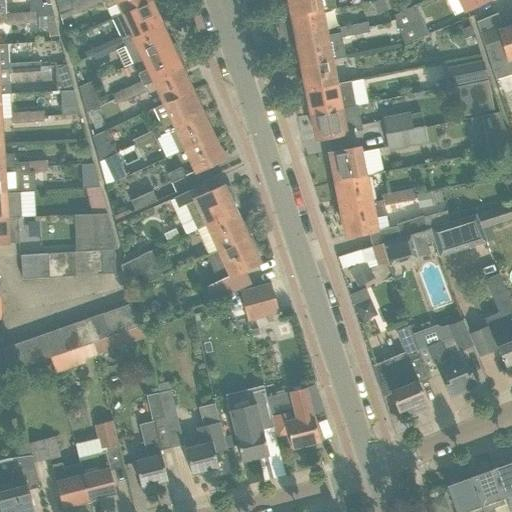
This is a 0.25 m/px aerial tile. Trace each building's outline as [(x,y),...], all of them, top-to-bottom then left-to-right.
[(19,14),(3,15),(2,0),(0,0),(0,20),(4,20),(4,26),(6,26),(23,25),(22,18),(19,18),(19,14)] [(68,0),(60,0),(56,1),(59,13),(72,9),(70,4),(68,0)] [(86,0),(78,0),(70,4),(72,9),(74,15),(87,9),(84,4),(88,2),(86,0)] [(86,0),(88,2),(84,4),(87,9),(103,1),(102,0),(86,0)] [(111,18),(148,1),(148,0),(102,0),(103,1),(111,18)] [(286,1),(284,5),(286,15),(289,17),(292,17),(320,11),(335,8),(333,0),(288,0),(289,1),(286,1)] [(376,14),(386,11),(382,0),(377,0),(372,2),(376,14)] [(462,11),(485,0),(446,0),(453,14),(462,10),(462,11)] [(122,41),(159,24),(148,1),(111,18),(119,36),(122,41)] [(297,41),(325,36),(320,11),(292,17),(297,41)] [(54,15),(37,16),(37,12),(19,14),(19,18),(22,18),(23,25),(37,24),(38,28),(46,28),(48,37),(59,35),(54,15)] [(421,20),(398,29),(403,44),(428,34),(421,20)] [(355,36),(369,33),(367,21),(350,25),(351,30),(354,30),(355,36)] [(131,63),(169,45),(159,24),(122,41),(119,36),(103,43),(103,44),(105,48),(108,47),(111,52),(123,46),(131,63)] [(354,30),(351,30),(350,25),(335,28),(336,33),(337,40),(341,39),(355,36),(354,30)] [(495,80),(511,74),(511,26),(499,31),(501,39),(483,45),(495,80)] [(469,27),(461,30),(463,38),(472,35),(469,27)] [(325,36),(297,41),(302,65),(330,59),(344,56),(341,39),(337,40),(336,33),(325,36)] [(105,48),(103,44),(103,43),(90,49),(95,59),(111,52),(108,47),(105,48)] [(176,60),(181,57),(175,43),(169,45),(131,63),(132,64),(140,60),(145,70),(137,74),(140,80),(111,94),(116,105),(145,91),(143,86),(150,82),(150,83),(180,69),(176,60)] [(306,89),(334,84),(330,59),(302,65),(306,89)] [(482,61),(443,69),(446,86),(485,78),(482,61)] [(23,74),(40,73),(39,62),(25,63),(25,68),(22,69),(23,74)] [(22,69),(25,68),(25,63),(8,64),(6,64),(7,69),(0,69),(0,83),(9,83),(9,75),(23,74),(22,69)] [(160,104),(190,90),(180,69),(150,83),(160,104)] [(91,81),(79,87),(86,112),(101,105),(91,81)] [(334,84),(306,89),(311,114),(339,108),(339,109),(353,106),(348,82),(348,81),(334,84)] [(163,130),(200,113),(190,90),(160,104),(167,117),(158,121),(160,126),(161,125),(163,130)] [(72,91),(59,91),(60,100),(75,100),(72,91)] [(316,139),(360,130),(355,105),(339,109),(339,108),(311,114),(316,139)] [(94,130),(104,126),(98,109),(87,114),(94,130)] [(471,117),(473,130),(484,128),(488,150),(510,146),(499,111),(471,117)] [(29,123),(42,122),(42,112),(25,113),(25,118),(28,117),(29,123)] [(412,128),(409,112),(381,117),(384,134),(412,128)] [(28,117),(25,118),(25,113),(10,114),(10,124),(29,123),(28,117)] [(200,113),(166,129),(177,151),(182,149),(211,135),(200,113)] [(163,130),(161,125),(160,126),(145,133),(147,138),(150,136),(153,141),(165,135),(163,130)] [(387,150),(428,143),(425,125),(412,128),(384,134),(387,150)] [(104,130),(92,136),(99,161),(100,160),(111,155),(115,153),(104,130)] [(150,136),(147,138),(145,133),(131,139),(136,149),(153,141),(150,136)] [(193,172),(222,159),(211,135),(182,149),(193,172)] [(13,153),(1,154),(1,144),(0,143),(0,169),(2,169),(14,168),(13,164),(13,153)] [(335,181),(367,175),(362,146),(330,153),(335,181)] [(100,160),(99,161),(105,185),(125,175),(115,153),(111,155),(100,160)] [(29,173),(45,172),(45,162),(31,163),(31,167),(28,167),(29,173)] [(2,169),(0,169),(0,193),(19,192),(18,173),(29,173),(28,167),(31,167),(31,163),(13,164),(14,168),(2,169)] [(98,188),(100,188),(94,164),(80,165),(86,189),(98,188)] [(170,183),(185,176),(181,167),(166,175),(170,183)] [(341,208),(372,202),(367,175),(335,181),(341,208)] [(185,192),(173,198),(173,199),(177,207),(183,204),(195,230),(204,226),(234,212),(229,201),(232,199),(234,195),(230,187),(225,185),(223,187),(222,186),(208,192),(204,184),(185,192)] [(86,189),(84,189),(87,201),(101,198),(98,188),(86,189)] [(415,200),(414,199),(413,189),(394,193),(395,198),(397,198),(398,203),(415,200)] [(19,192),(0,193),(0,218),(16,218),(20,217),(19,192)] [(395,198),(394,193),(381,195),(382,200),(383,206),(398,203),(397,198),(395,198)] [(383,206),(382,200),(372,202),(341,208),(346,236),(377,230),(375,218),(385,216),(383,206)] [(511,202),(475,214),(476,215),(481,228),(487,226),(489,225),(511,217),(511,202)] [(449,222),(429,228),(433,241),(438,257),(487,242),(485,239),(493,235),(496,233),(493,225),(489,226),(489,225),(487,226),(485,221),(493,218),(490,210),(476,215),(475,214),(449,222)] [(242,221),(239,223),(234,212),(204,226),(216,251),(246,237),(246,236),(248,235),(250,230),(247,223),(242,221)] [(105,214),(90,214),(92,251),(100,250),(113,249),(113,245),(114,245),(105,214)] [(422,215),(395,224),(396,226),(400,238),(407,236),(426,229),(422,217),(422,215)] [(17,223),(16,223),(16,218),(0,218),(0,243),(19,242),(17,223)] [(426,243),(433,241),(429,228),(426,229),(407,236),(400,238),(382,243),(388,266),(417,258),(417,257),(430,253),(426,243)] [(243,270),(258,263),(246,237),(216,251),(206,256),(217,281),(205,286),(212,301),(250,283),(243,270)] [(101,274),(115,273),(113,249),(100,250),(101,274)] [(87,275),(101,274),(100,250),(92,251),(85,251),(87,275)] [(73,276),(87,275),(85,251),(72,252),(73,276)] [(147,283),(162,276),(150,251),(119,265),(121,274),(125,285),(140,273),(147,283)] [(61,277),(73,276),(72,252),(60,253),(61,277)] [(47,278),(61,277),(60,253),(46,254),(47,278)] [(34,279),(47,278),(46,254),(32,255),(34,279)] [(21,280),(34,279),(32,255),(19,255),(21,280)] [(511,308),(498,274),(484,279),(498,314),(485,319),(507,372),(511,370),(511,308)] [(255,318),(278,312),(270,283),(239,292),(251,339),(260,337),(255,318)] [(368,301),(353,308),(359,322),(369,318),(372,311),(368,301)] [(129,304),(114,309),(122,332),(138,326),(130,303),(129,303),(129,304)] [(114,309),(100,314),(108,337),(122,332),(114,309)] [(100,314),(85,319),(94,342),(108,337),(100,314)] [(85,319),(71,324),(79,347),(92,342),(94,342),(85,319)] [(462,350),(471,347),(461,321),(447,326),(451,337),(427,346),(438,375),(439,374),(449,396),(476,385),(462,350)] [(71,324),(57,329),(64,352),(79,347),(71,324)] [(403,351),(372,365),(382,395),(390,391),(401,416),(427,405),(417,383),(427,379),(417,350),(408,324),(394,330),(403,351)] [(95,355),(146,338),(142,326),(123,333),(108,338),(94,343),(92,344),(95,355)] [(57,329),(42,334),(50,357),(64,352),(57,329)] [(42,334),(28,339),(36,362),(49,358),(50,357),(42,334)] [(28,339),(14,344),(22,367),(36,362),(28,339)] [(3,348),(2,348),(4,373),(22,367),(14,344),(3,348)] [(241,389),(263,383),(261,374),(239,379),(241,389)] [(168,382),(156,385),(171,448),(183,445),(168,382)] [(160,451),(171,448),(156,385),(154,385),(156,393),(144,396),(151,422),(138,425),(146,458),(134,461),(141,487),(167,480),(160,451)] [(319,442),(312,414),(305,387),(288,392),(295,419),(286,421),(284,413),(272,417),(277,436),(288,433),(292,449),(319,442)] [(254,404),(228,410),(242,461),(268,455),(262,431),(273,428),(263,389),(251,392),(254,404)] [(111,421),(95,425),(98,438),(100,449),(104,448),(117,445),(111,421)] [(225,450),(220,430),(218,422),(195,428),(199,443),(184,448),(191,474),(218,467),(214,452),(225,450)] [(33,464),(60,457),(55,437),(26,444),(25,444),(37,486),(39,485),(33,464)] [(32,511),(27,488),(37,486),(25,444),(16,445),(18,457),(7,459),(0,460),(0,509),(1,509),(1,511),(32,511)] [(95,454),(77,458),(79,463),(78,463),(89,500),(115,493),(110,474),(110,471),(105,451),(95,454)] [(511,461),(492,469),(505,503),(507,511),(510,511),(511,511),(511,461)] [(78,463),(62,467),(61,462),(51,465),(62,507),(89,500),(78,463)] [(492,469),(468,478),(481,511),(494,511),(493,508),(505,503),(492,469)] [(481,511),(468,478),(447,485),(446,484),(445,484),(455,511),(481,511)]
